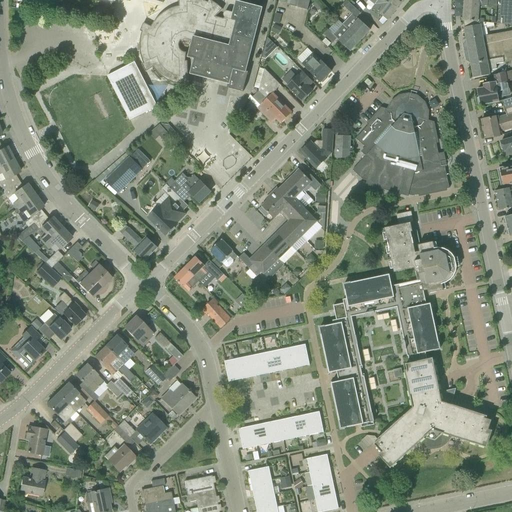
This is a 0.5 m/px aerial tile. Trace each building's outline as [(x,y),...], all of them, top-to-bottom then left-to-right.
[(224,17),(225,18),(223,19),(216,17),(223,10),(218,6),(215,3),(208,0),(207,2),(203,0),(202,0),(152,0),(163,3),(163,0),(178,0),(179,7),(171,9),(165,12),(159,17),(154,22),(151,27),(144,23),(140,32),(142,32),(140,41),(140,44),(141,54),(143,63),(142,64),(146,72),(153,68),(156,72),(160,76),(165,79),(171,83),(179,85),(182,85),(181,90),(188,90),(188,61),(185,61),(186,53),(183,53),(181,51),(179,49),(178,46),(179,44),(179,42),(181,40),(182,42),(184,40),(185,40),(188,40),(193,42),(193,43),(189,57),(195,59),(191,74),(229,84),(227,88),(243,92),(248,72),(246,72),(262,9),(242,4),(241,0),(228,0),(229,10),(229,12),(228,12),(227,12),(226,12),(225,13),(224,14),(224,15),(224,16),(224,17)] [(297,8),(299,0),(288,0),(287,6),(297,8)] [(307,11),(310,0),(299,0),(297,8),(307,11)] [(317,0),(312,5),(319,11),(324,6),(317,0)] [(369,0),(375,5),(372,8),(388,21),(402,3),(398,0),(369,0)] [(486,23),(494,24),(496,24),(497,0),(465,0),(466,4),(464,4),(464,5),(465,5),(465,8),(464,20),(463,21),(464,21),(480,23),(486,23)] [(511,0),(497,0),(496,24),(511,25),(511,0)] [(343,26),(360,41),(370,31),(356,18),(361,14),(347,1),(342,5),(353,15),(343,26)] [(480,23),(464,21),(467,40),(466,40),(483,37),(481,29),(487,28),(487,29),(494,27),(494,24),(486,23),(480,23)] [(276,34),(280,27),(274,25),(271,32),(272,33),(275,34),(276,34)] [(337,39),(351,51),(360,41),(343,26),(334,35),(328,30),(324,35),(333,44),(337,39)] [(511,31),(483,37),(466,40),(463,45),(466,61),(471,64),(474,78),(490,75),(489,71),(497,69),(496,64),(511,60),(511,31)] [(277,48),(267,38),(262,58),(265,60),(277,48)] [(331,72),(322,62),(313,53),(301,65),(303,67),(320,83),(321,83),(323,83),(326,79),(326,77),(331,72)] [(108,76),(131,121),(158,107),(141,74),(135,62),(108,76)] [(265,69),(265,70),(259,68),(254,88),(260,89),(259,91),(253,97),(261,105),(258,108),(272,122),(276,118),(281,123),(291,113),(273,94),(281,86),(265,69)] [(313,82),(303,72),(287,86),(302,101),(312,91),(308,87),(313,82)] [(496,82),(484,85),(484,89),(478,90),(479,98),(477,99),(478,105),(480,104),(480,106),(499,102),(498,97),(510,95),(507,72),(506,73),(494,76),(496,82)] [(362,152),(366,156),(353,171),(363,180),(367,181),(366,185),(380,189),(408,197),(409,195),(412,196),(449,189),(445,167),(446,166),(445,161),(440,162),(432,122),(428,121),(428,111),(425,103),(418,97),(417,96),(416,98),(409,96),(410,94),(409,94),(400,96),(392,101),(388,110),(384,108),(356,139),(366,148),(362,152)] [(511,98),(503,101),(505,110),(511,107),(511,98)] [(511,114),(507,116),(498,119),(498,117),(481,120),(485,139),(502,135),(501,131),(511,128),(511,114)] [(332,154),(333,141),(333,131),(323,130),(322,142),(318,141),(318,143),(315,146),(311,142),(300,153),(316,169),(332,154)] [(165,143),(171,137),(166,131),(160,136),(165,143)] [(350,159),(350,137),(337,136),(336,150),(336,158),(350,159)] [(511,138),(501,142),(501,143),(500,145),(501,149),(504,150),(504,152),(506,157),(511,154),(511,138)] [(191,149),(183,140),(178,145),(186,153),(191,149)] [(7,147),(2,150),(0,144),(0,167),(14,160),(7,147)] [(138,149),(133,154),(146,167),(151,162),(138,149)] [(119,193),(142,170),(130,158),(106,181),(119,193)] [(0,187),(3,191),(19,181),(15,175),(20,173),(14,160),(0,167),(0,174),(1,174),(5,180),(0,182),(0,187)] [(505,187),(506,189),(511,188),(511,187),(511,186),(511,164),(509,166),(509,168),(498,170),(500,177),(502,177),(503,183),(503,185),(502,185),(505,185),(505,187)] [(297,171),(289,179),(301,192),(303,190),(309,184),(315,191),(321,186),(311,175),(307,178),(297,168),(299,170),(297,171)] [(175,182),(169,187),(176,194),(184,202),(192,196),(199,203),(211,192),(195,175),(185,185),(178,179),(175,182)] [(274,194),(286,207),(294,199),(295,198),(299,202),(307,194),(303,190),(301,192),(289,179),(279,190),(274,194)] [(12,204),(16,210),(36,196),(27,184),(23,187),(19,181),(3,191),(7,199),(12,205),(12,204)] [(181,199),(176,194),(169,187),(166,185),(161,190),(169,198),(159,207),(161,209),(177,225),(176,224),(178,223),(177,222),(179,220),(180,221),(186,214),(176,204),(181,199)] [(506,189),(495,191),(500,211),(511,208),(511,186),(511,187),(511,188),(506,189)] [(280,214),(282,212),(286,207),(274,194),(261,207),(274,220),(280,214)] [(327,194),(319,194),(318,203),(326,203),(327,194)] [(44,207),(36,196),(16,210),(19,214),(18,215),(21,221),(28,228),(34,224),(30,219),(31,216),(44,207)] [(291,220),(303,209),(294,199),(286,207),(282,212),(280,214),(288,223),(290,222),(291,220)] [(88,207),(93,210),(97,203),(92,200),(88,207)] [(161,209),(150,220),(166,236),(169,233),(170,234),(175,229),(174,228),(177,225),(161,209)] [(307,212),(303,209),(291,220),(290,222),(293,225),(304,236),(302,237),(307,242),(322,227),(318,223),(317,223),(315,221),(307,212)] [(415,268),(418,281),(421,280),(424,291),(428,290),(429,294),(444,291),(442,285),(447,283),(451,280),(454,277),(456,272),(457,268),(455,258),(452,254),(448,251),(444,249),(439,248),(435,249),(433,242),(418,245),(420,252),(415,253),(411,232),(413,232),(412,228),(411,223),(414,223),(411,212),(396,215),(399,226),(385,229),(394,273),(415,268)] [(45,245),(62,228),(52,218),(41,229),(46,235),(40,240),(45,245)] [(318,222),(315,221),(317,223),(318,223),(322,227),(324,230),(325,222),(318,222)] [(278,233),(292,248),(302,237),(304,236),(293,225),(290,222),(288,223),(278,233)] [(38,229),(34,224),(28,228),(17,237),(22,242),(38,229)] [(60,250),(72,238),(62,228),(45,245),(49,249),(55,244),(60,250)] [(129,228),(122,235),(136,248),(134,251),(145,261),(158,248),(146,237),(143,241),(129,228)] [(265,246),(279,260),(292,248),(278,233),(276,234),(265,246)] [(233,252),(222,240),(210,251),(217,259),(222,263),(221,264),(223,265),(224,265),(226,268),(229,268),(234,263),(234,260),(237,257),(233,252)] [(315,241),(314,249),(323,250),(324,241),(315,241)] [(67,253),(71,258),(82,247),(77,243),(67,253)] [(265,246),(250,260),(262,273),(264,275),(279,260),(265,246)] [(45,262),(48,259),(39,250),(36,253),(45,262)] [(51,268),(63,257),(57,251),(45,263),(51,268)] [(262,273),(250,260),(244,254),(239,258),(249,269),(257,277),(262,273)] [(305,260),(311,266),(317,260),(313,256),(309,256),(305,260)] [(204,265),(196,257),(185,268),(199,282),(209,272),(204,267),(205,266),(204,265)] [(217,259),(213,262),(218,267),(221,264),(222,263),(217,259)] [(112,278),(95,261),(90,266),(94,269),(89,274),(102,288),(112,278)] [(204,267),(209,272),(218,281),(224,275),(209,261),(204,265),(205,266),(204,267)] [(45,263),(35,273),(52,289),(61,278),(51,268),(45,263)] [(58,273),(68,282),(73,278),(63,268),(58,273)] [(189,292),(199,282),(185,268),(174,278),(183,287),(184,287),(189,292)] [(75,281),(92,298),(102,288),(89,274),(85,271),(75,281)] [(408,356),(410,364),(427,360),(426,353),(435,351),(441,350),(439,342),(434,318),(431,303),(427,303),(427,304),(426,305),(424,291),(421,280),(418,281),(392,286),(390,278),(391,278),(390,274),(375,277),(375,278),(351,283),(351,282),(343,284),(344,290),(345,290),(347,299),(343,300),(344,304),(333,306),(336,320),(333,321),(334,325),(325,326),(319,327),(320,335),(321,335),(326,359),(325,359),(329,375),(333,374),(332,373),(337,372),(339,382),(334,383),(334,382),(330,382),(334,398),(339,422),(340,430),(347,428),(361,425),(362,428),(374,425),(373,423),(375,422),(373,413),(372,413),(368,393),(368,391),(366,391),(363,378),(365,377),(365,375),(362,376),(361,368),(363,367),(363,365),(361,365),(358,352),(360,351),(359,349),(357,344),(358,344),(356,336),(352,317),(366,314),(366,315),(375,313),(374,312),(379,311),(380,312),(382,312),(381,310),(398,306),(402,325),(400,326),(401,328),(404,341),(403,341),(405,350),(406,349),(407,357),(408,356)] [(286,284),(280,290),(285,295),(291,289),(286,284)] [(281,292),(276,288),(272,292),(276,296),(281,292)] [(76,326),(85,316),(79,310),(80,310),(74,303),(73,304),(71,301),(64,293),(58,298),(68,309),(64,313),(76,326)] [(214,327),(218,332),(231,320),(218,304),(207,315),(216,325),(214,327)] [(68,329),(69,328),(63,322),(62,322),(54,314),(38,330),(48,341),(55,334),(61,340),(70,331),(68,329)] [(142,346),(153,334),(136,317),(124,328),(142,346)] [(42,325),(36,319),(30,325),(36,331),(42,325)] [(18,360),(26,369),(24,371),(45,351),(35,342),(40,337),(30,327),(22,336),(24,338),(18,343),(22,347),(17,352),(22,357),(18,360)] [(155,338),(173,357),(178,361),(183,357),(160,333),(155,338)] [(116,336),(105,347),(124,365),(129,359),(130,360),(135,355),(116,336)] [(292,347),(296,369),(296,368),(309,365),(309,366),(310,366),(305,344),(305,345),(292,348),(292,347)] [(94,357),(113,376),(118,371),(124,376),(125,376),(129,373),(129,372),(128,371),(129,370),(124,365),(105,347),(94,357)] [(296,369),(292,347),(291,347),(292,348),(279,350),(278,349),(283,372),(283,371),(296,368),(296,369)] [(265,352),(269,375),(270,374),(270,373),(282,371),(283,372),(278,349),(278,351),(265,353),(265,352)] [(252,355),(251,355),(256,377),(256,376),(269,374),(269,375),(265,352),(265,353),(252,356),(252,355)] [(0,364),(0,362),(4,358),(0,353),(0,382),(9,374),(0,364)] [(224,356),(225,361),(229,383),(230,383),(230,382),(242,379),(243,380),(238,358),(237,353),(224,356)] [(238,358),(243,380),(243,379),(256,376),(256,377),(251,355),(251,356),(239,359),(238,358)] [(441,396),(439,389),(433,359),(427,360),(410,364),(406,364),(407,370),(405,371),(413,408),(377,440),(378,440),(374,444),(385,456),(382,458),(391,468),(419,443),(420,445),(424,448),(430,450),(435,450),(441,449),(445,446),(449,441),(451,436),(487,448),(492,431),(489,430),(492,421),(486,419),(487,416),(447,404),(448,401),(448,400),(447,400),(444,397),(445,396),(444,396),(443,396),(441,396)] [(82,383),(79,386),(94,401),(94,402),(95,402),(99,398),(94,393),(104,382),(97,375),(98,375),(87,365),(76,376),(82,383)] [(166,379),(164,376),(154,365),(146,373),(159,386),(166,379)] [(180,372),(174,366),(173,367),(164,376),(166,379),(169,382),(180,372)] [(393,370),(394,373),(395,378),(403,377),(402,372),(401,369),(393,370)] [(122,393),(123,394),(127,398),(133,392),(119,378),(117,380),(113,384),(122,393)] [(122,393),(113,384),(111,382),(107,386),(106,387),(108,389),(117,398),(117,397),(122,393)] [(57,394),(75,413),(86,402),(78,394),(79,394),(68,383),(57,394)] [(182,385),(181,386),(172,394),(169,391),(161,399),(178,416),(186,409),(183,407),(187,403),(187,404),(193,398),(195,399),(182,385)] [(154,391),(149,396),(154,401),(159,396),(154,391)] [(75,413),(57,394),(46,405),(65,423),(75,413)] [(148,397),(141,404),(146,409),(153,402),(148,397)] [(109,416),(95,402),(94,402),(94,401),(87,407),(102,423),(109,416)] [(319,411),(319,412),(306,415),(306,414),(310,436),(311,436),(310,435),(323,433),(323,434),(324,434),(319,411)] [(310,436),(306,414),(305,414),(306,415),(293,418),(293,417),(292,417),(297,439),(297,438),(310,435),(310,436)] [(152,415),(136,431),(143,438),(142,438),(144,440),(145,439),(150,444),(151,443),(150,443),(152,441),(158,435),(159,436),(166,428),(152,415)] [(118,426),(109,417),(106,419),(111,424),(110,425),(114,430),(118,426)] [(279,420),(284,442),(284,441),(297,438),(297,439),(292,417),(292,418),(279,420),(279,419),(279,420)] [(283,442),(284,442),(279,420),(279,421),(266,423),(266,422),(270,445),(271,445),(270,444),(283,441),(283,442)] [(50,425),(56,431),(60,428),(54,421),(50,425)] [(119,425),(130,437),(135,433),(126,424),(124,421),(119,425)] [(253,425),(252,425),(257,448),(257,447),(257,446),(270,444),(270,445),(266,422),(265,422),(266,423),(253,426),(253,425)] [(70,424),(68,426),(64,430),(75,442),(82,436),(70,424)] [(129,447),(131,446),(135,442),(130,437),(119,425),(118,426),(113,431),(118,436),(129,447)] [(257,448),(252,425),(252,426),(239,429),(239,428),(243,450),(244,450),(244,449),(256,447),(257,448)] [(42,455),(46,430),(28,427),(26,440),(27,437),(30,438),(27,453),(42,455)] [(316,441),(317,443),(318,447),(327,445),(326,439),(316,441)] [(78,447),(71,440),(63,448),(70,455),(78,447)] [(123,446),(118,451),(114,447),(104,457),(108,461),(119,472),(129,463),(130,464),(136,458),(123,446)] [(307,459),(310,473),(330,468),(327,456),(328,455),(328,454),(307,459)] [(250,485),(251,485),(272,481),(269,467),(248,472),(249,472),(252,485),(250,485)] [(313,486),(334,482),(334,481),(333,482),(330,469),(331,469),(331,468),(330,468),(310,473),(305,474),(308,487),(313,486)] [(23,478),(20,492),(42,496),(44,482),(43,482),(45,471),(32,469),(30,480),(23,478)] [(80,478),(82,471),(67,469),(65,476),(80,478)] [(187,496),(215,491),(212,476),(191,480),(191,481),(192,481),(193,485),(195,485),(195,487),(185,489),(187,496)] [(290,477),(279,479),(281,489),(292,487),(290,477)] [(165,486),(164,479),(151,482),(152,488),(142,490),(145,505),(172,499),(171,492),(164,494),(162,486),(165,486)] [(301,479),(296,482),(294,482),(295,489),(303,488),(302,486),(304,485),(301,479)] [(100,491),(108,489),(109,489),(108,482),(97,480),(100,491)] [(272,481),(251,485),(252,485),(255,498),(253,498),(253,499),(275,494),(274,488),(272,481)] [(313,486),(316,500),(337,495),(336,495),(333,482),(334,482),(313,486)] [(111,511),(108,498),(110,497),(108,489),(100,491),(85,494),(88,511),(80,511),(79,510),(75,510),(75,511),(111,511)] [(196,501),(197,509),(218,505),(215,491),(187,496),(189,503),(196,501)] [(256,511),(258,511),(278,507),(275,494),(253,499),(255,499),(257,511),(256,511)] [(337,495),(316,500),(318,511),(325,511),(340,508),(339,508),(336,495),(337,495)] [(174,505),(172,499),(145,505),(146,511),(167,511),(166,507),(174,506),(174,505)]
